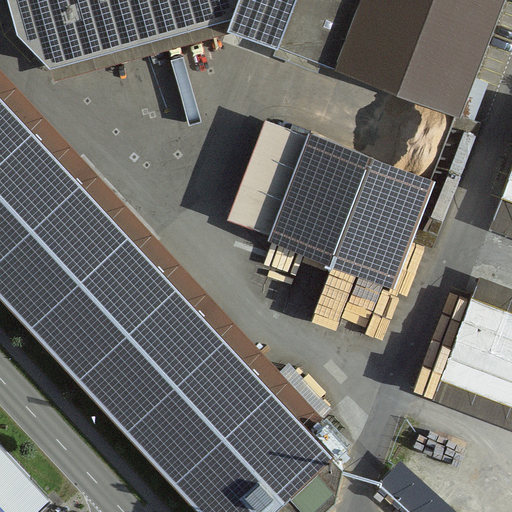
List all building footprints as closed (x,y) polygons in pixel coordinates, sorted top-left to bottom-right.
[(5,0),(14,32),(47,65),(235,17),(240,0),(5,0)] [(299,0),(281,47),(462,115),(506,0),(299,0)] [(0,95),(0,295),(200,511),(326,511),(335,503),(346,472),(334,456),(0,95)] [(434,180),(310,134),(270,241),(394,287),(434,180)] [(511,164),(500,199),(511,203),(511,164)] [(511,312),(474,298),(443,380),(511,405),(511,312)] [(511,511),(511,473),(459,441),(441,470),(510,511),(511,511)] [(0,511),(37,511),(50,501),(0,446),(0,511)] [(457,511),(402,461),(380,485),(407,511),(457,511)]
